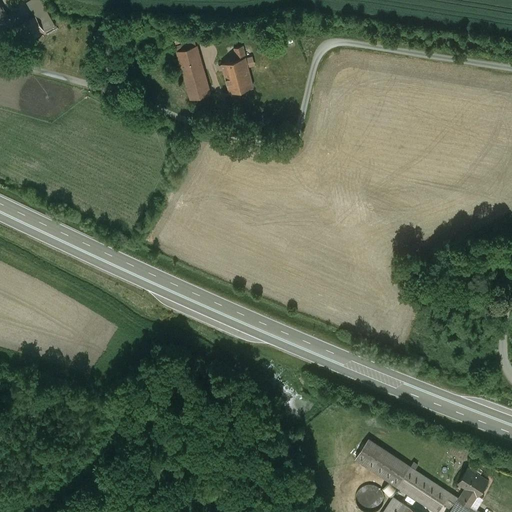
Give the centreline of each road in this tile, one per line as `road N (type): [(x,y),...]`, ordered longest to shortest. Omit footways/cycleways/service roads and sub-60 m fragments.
road 1 (unclassified): [(0,61),(278,147),(297,138),(315,66),(334,45),(511,69)]
road 2 (trunk): [(511,423),(147,271),(0,199)]
road 3 (trunk): [(0,213),(154,288),(511,434)]
